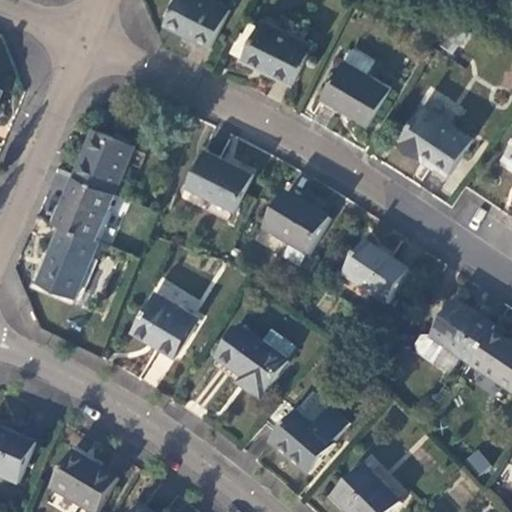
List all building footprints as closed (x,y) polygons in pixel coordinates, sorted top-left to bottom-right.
[(232,9),(214,0),(176,0),(164,24),(212,47),(232,9)] [(314,43),(264,18),(244,59),(295,83),(314,43)] [(369,124),(393,87),(369,74),(377,60),(356,47),(348,61),(345,60),(323,97),(369,124)] [(475,138),(423,104),(400,142),(422,157),(424,155),(452,173),(475,138)] [(74,176),(115,192),(135,145),(95,127),(74,176)] [(511,144),(503,158),(511,164),(511,144)] [(254,174),(204,150),(187,186),(237,210),(254,174)] [(96,239),(115,192),(74,176),(55,222),(62,225),(96,239)] [(332,218),(286,193),(265,228),(309,256),(332,218)] [(75,297),(99,241),(96,239),(62,225),(38,280),(75,297)] [(411,269),(366,241),(345,274),(390,303),(411,269)] [(175,356),(199,319),(157,294),(133,331),(175,356)] [(493,333),(496,327),(457,301),(432,336),(434,338),(423,339),(418,347),(421,355),(438,365),(450,348),(473,363),(493,333)] [(297,348),(273,330),(264,343),(239,326),(217,358),(246,380),(242,386),(263,400),(290,362),(288,361),(297,348)] [(511,345),(493,333),(473,363),(511,388),(511,345)] [(330,412),(312,397),(298,414),(283,400),(265,421),(279,433),(272,442),(310,475),(337,446),(336,445),(351,426),(333,409),(330,412)] [(36,445),(0,428),(0,475),(19,484),(36,445)] [(482,450),(468,456),(477,475),(491,469),(482,450)] [(99,511),(118,482),(74,453),(51,489),(92,511),(99,511)] [(393,511),(403,503),(364,466),(335,497),(349,511),(393,511)]
